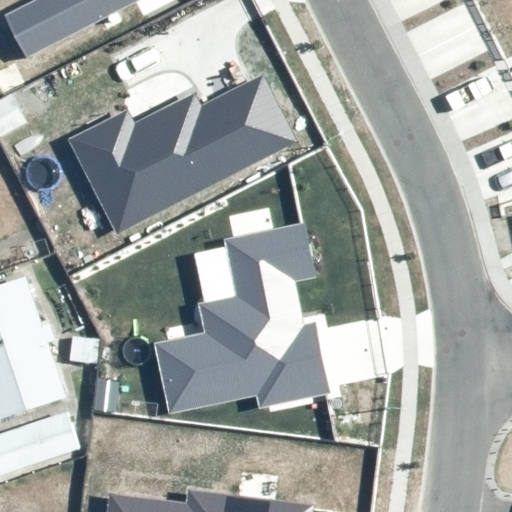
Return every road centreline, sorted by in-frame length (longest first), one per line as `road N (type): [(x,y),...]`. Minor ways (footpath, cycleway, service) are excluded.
road 1 (residential): [(462,352),(446,241),(336,0)]
road 2 (residential): [(449,511),(462,352)]
